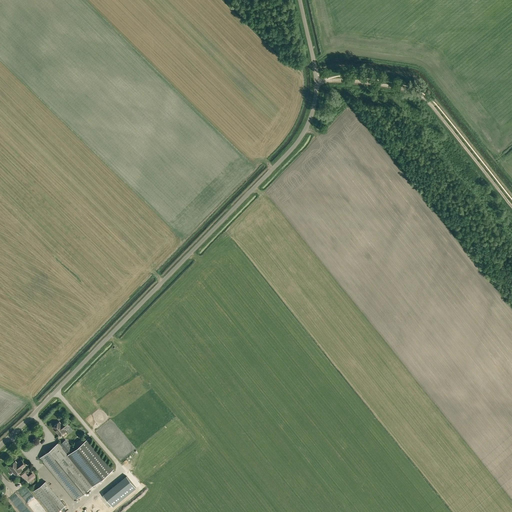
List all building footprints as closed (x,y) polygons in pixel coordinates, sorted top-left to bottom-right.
[(59,421),(53,427),(60,436),(66,430),(65,429),(69,425),(65,420),(62,423),(63,424),(62,425),(59,421)] [(74,450),(68,454),(93,485),(113,469),(88,438),(74,450)] [(63,447),(59,443),(40,458),(75,500),(93,485),(68,454),(63,447)] [(65,445),(63,447),(68,454),(74,450),(72,447),(69,450),(65,445)] [(16,461),(9,466),(16,475),(23,470),(21,468),(26,465),(22,460),(19,462),(19,463),(18,464),(16,461)] [(25,472),(21,475),(27,483),(35,476),(32,473),(28,476),(25,472)] [(46,482),(34,491),(50,511),(56,511),(65,505),(46,482)] [(108,491),(103,495),(107,500),(112,496),(108,491)] [(34,506),(37,511),(45,511),(38,499),(34,501),(36,505),(34,506)]
